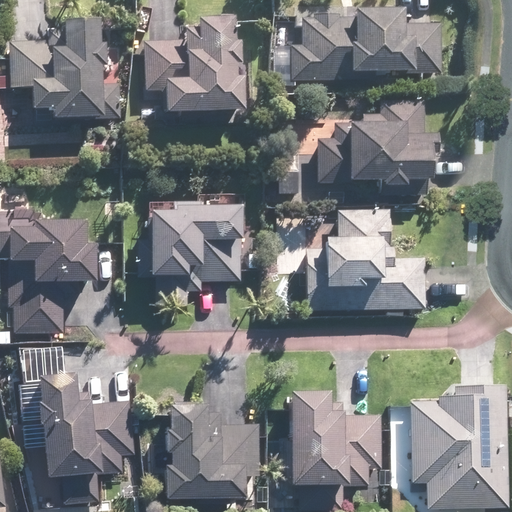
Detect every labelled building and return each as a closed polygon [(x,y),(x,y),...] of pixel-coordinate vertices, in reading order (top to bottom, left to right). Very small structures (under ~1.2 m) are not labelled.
[(295,26),(295,75),(427,75),(427,26),(295,26)] [(146,113),(226,110),(222,32),(142,36),(146,113)] [(27,42),(29,116),(108,115),(106,40),(27,42)] [(319,120),(322,185),(418,181),(416,116),(319,120)] [(292,178),(274,178),(274,196),(292,196),(292,178)] [(308,244),(308,253),(298,253),(300,313),(418,310),(416,262),(381,263),(379,213),(327,215),(328,244),(308,244)] [(228,278),(224,222),(138,229),(143,285),(228,278)] [(69,333),(60,235),(0,240),(0,295),(4,339),(69,333)] [(423,511),(497,508),(492,399),(417,403),(423,511)] [(35,407),(42,483),(117,476),(109,400),(35,407)] [(286,409),(284,488),(367,490),(369,411),(286,409)] [(163,423),(163,503),(249,503),(249,423),(163,423)]
